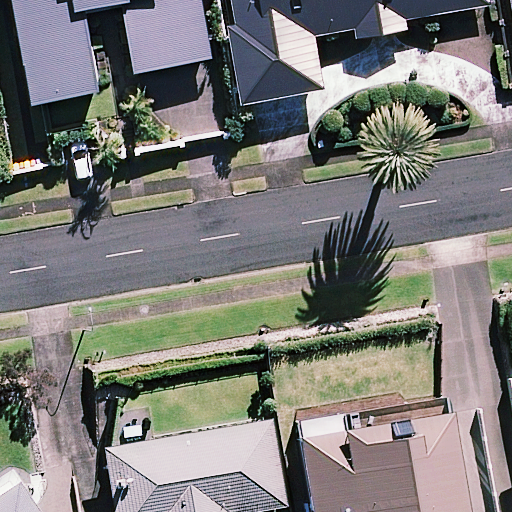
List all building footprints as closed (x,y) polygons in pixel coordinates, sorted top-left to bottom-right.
[(212,53),(203,0),(16,0),(30,94),(97,84),(84,0),(86,0),(124,0),(134,64),(212,53)] [(314,31),(490,0),(489,0),(231,0),(235,17),(228,19),(241,97),(323,83),(314,31)] [(460,511),(442,396),(292,420),(307,511),(460,511)] [(243,511),(282,506),(270,423),(103,448),(112,511),(243,511)] [(32,511),(10,478),(0,484),(0,511),(32,511)]
